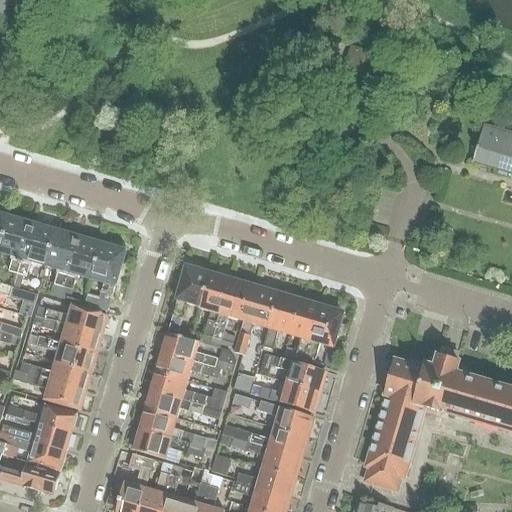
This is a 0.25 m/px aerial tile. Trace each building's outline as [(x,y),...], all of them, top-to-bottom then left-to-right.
[(338,96),(363,104),(379,58),(354,50),(338,96)] [(426,92),(411,87),(401,117),(416,122),(426,92)] [(497,131),(484,127),(478,148),(477,148),(476,152),(477,152),(474,163),(487,167),(487,168),(488,168),(488,167),(497,170),(497,171),(498,171),(498,170),(511,174),(511,134),(509,134),(508,133),(508,134),(498,131),(498,130),(497,131)] [(398,157),(367,147),(363,163),(393,172),(398,157)] [(0,251),(10,215),(0,212),(0,251)] [(17,275),(18,275),(33,223),(32,225),(27,224),(28,220),(10,215),(0,251),(0,255),(11,259),(11,261),(12,262),(9,273),(16,275),(17,275)] [(38,227),(33,226),(33,223),(18,275),(23,277),(26,278),(30,267),(32,268),(33,265),(45,268),(57,229),(39,224),(38,227)] [(57,229),(45,268),(58,272),(51,296),(61,299),(64,289),(79,236),(78,239),(73,237),(74,234),(57,229)] [(79,236),(64,289),(72,291),(74,292),(76,281),(77,280),(78,280),(79,278),(88,281),(91,282),(102,242),(85,237),(84,241),(79,239),(80,236),(79,236)] [(102,242),(91,282),(103,285),(101,295),(112,298),(117,281),(121,265),(123,266),(128,249),(102,242)] [(187,269),(183,281),(168,334),(177,337),(187,302),(200,306),(210,276),(200,273),(199,271),(190,268),(189,269),(187,269)] [(225,280),(225,278),(210,273),(210,276),(200,306),(199,310),(211,313),(204,337),(213,339),(230,279),(229,281),(225,280)] [(13,286),(13,287),(19,289),(19,287),(23,277),(18,275),(17,275),(16,275),(13,286)] [(230,282),(230,281),(231,279),(230,279),(213,339),(221,342),(228,318),(239,322),(250,285),(235,281),(234,283),(230,282)] [(0,295),(35,306),(37,296),(1,286),(0,285),(0,295)] [(243,323),(234,354),(245,357),(253,327),(268,331),(279,294),(263,289),(263,291),(259,290),(260,288),(259,288),(258,290),(254,289),(255,286),(254,286),(253,288),(250,287),(251,285),(250,285),(239,322),(243,323)] [(64,289),(61,299),(68,301),(72,291),(64,289)] [(268,331),(263,348),(273,351),(278,334),(289,337),(301,300),(285,295),(284,297),(280,296),(280,294),(279,294),(268,331)] [(87,295),(84,306),(98,310),(108,313),(112,298),(101,295),(100,298),(87,295)] [(301,300),(289,337),(301,341),(296,358),(305,361),(321,306),(320,308),(316,307),(316,304),(301,300)] [(40,303),(36,316),(45,319),(48,310),(49,306),(40,303)] [(48,310),(45,319),(103,336),(101,335),(102,331),(104,331),(108,317),(106,317),(106,316),(97,314),(71,306),(68,316),(48,310)] [(322,306),(321,306),(305,361),(314,363),(320,343),(335,347),(339,334),(337,333),(343,312),(326,307),(326,310),(321,308),(322,306)] [(36,316),(33,326),(43,328),(45,319),(36,316)] [(103,336),(45,319),(43,328),(63,334),(61,343),(60,344),(95,355),(97,355),(101,341),(99,341),(101,336),(103,337),(103,336)] [(2,324),(0,330),(0,333),(14,337),(21,340),(24,330),(2,324)] [(459,367),(464,350),(469,335),(464,333),(458,352),(444,348),(449,329),(444,328),(435,360),(432,359),(430,367),(411,361),(409,366),(389,360),(379,395),(387,397),(368,463),(360,460),(358,465),(369,469),(365,482),(397,492),(401,478),(404,479),(424,412),(433,415),(436,416),(437,413),(444,415),(444,414),(511,433),(511,390),(460,375),(462,368),(459,367)] [(0,333),(0,342),(12,346),(14,337),(0,333)] [(177,337),(168,334),(166,334),(162,348),(164,349),(162,353),(160,353),(160,354),(162,354),(221,371),(232,374),(235,366),(219,361),(197,354),(200,344),(177,337)] [(31,335),(27,345),(37,348),(40,338),(31,335)] [(14,337),(12,346),(18,348),(21,340),(14,337)] [(40,338),(37,348),(57,354),(55,363),(92,374),(96,360),(94,359),(95,355),(60,344),(61,343),(40,338)] [(222,350),(219,361),(235,366),(236,361),(228,352),(222,350)] [(9,352),(7,358),(14,360),(16,354),(9,352)] [(218,380),(221,371),(162,354),(161,359),(159,358),(155,372),(189,382),(192,372),(218,380)] [(327,354),(324,365),(335,368),(338,357),(327,354)] [(264,358),(262,364),(269,366),(271,357),(268,356),(264,358)] [(327,373),(303,366),(271,357),(269,366),(289,372),(286,384),(321,394),(325,379),(323,378),(325,373),(327,374),(327,373)] [(31,367),(29,376),(86,392),(87,392),(85,392),(86,387),(88,388),(92,374),(55,363),(52,372),(31,367)] [(22,364),(19,373),(29,376),(31,367),(22,364)] [(0,379),(7,381),(7,382),(7,381),(10,373),(0,369),(0,379)] [(16,372),(13,381),(47,391),(44,401),(69,408),(79,411),(81,411),(85,397),(83,397),(84,392),(86,393),(86,392),(29,376),(19,373),(16,372)] [(189,382),(155,372),(151,386),(153,387),(151,392),(149,391),(222,412),(227,393),(214,389),(211,400),(186,393),(189,382)] [(259,398),(303,411),(315,414),(313,413),(314,408),(317,409),(321,394),(286,384),(282,395),(262,389),(259,398)] [(253,386),(250,396),(259,398),(262,389),(253,386)] [(178,420),(181,411),(219,422),(222,412),(149,391),(149,392),(151,392),(150,397),(148,396),(144,410),(178,420)] [(235,395),(232,405),(249,410),(252,400),(253,400),(235,395)] [(314,418),(260,403),(258,412),(276,417),(272,429),(308,439),(312,423),(310,423),(312,419),(313,419),(314,418)] [(78,415),(43,405),(40,416),(25,412),(22,421),(37,425),(72,435),(78,415)] [(9,408),(6,416),(22,421),(25,412),(9,408)] [(175,430),(178,420),(144,410),(140,424),(142,425),(140,430),(138,430),(191,446),(194,436),(175,430)] [(0,433),(66,454),(72,435),(37,425),(34,436),(3,426),(1,433),(0,433)] [(225,427),(223,436),(234,439),(248,443),(251,435),(225,427)] [(308,439),(272,429),(269,440),(251,435),(248,443),(302,459),(300,458),(301,454),(303,454),(308,439)] [(132,451),(134,452),(167,461),(170,450),(188,455),(191,446),(138,430),(138,431),(140,431),(138,435),(137,435),(132,451)] [(26,462),(58,472),(61,473),(66,454),(0,433),(0,455),(2,456),(16,459),(19,451),(29,453),(26,462)] [(194,436),(191,446),(204,449),(207,440),(207,439),(195,436),(194,436)] [(223,436),(220,445),(231,449),(234,439),(223,436)] [(204,449),(206,449),(205,450),(213,452),(216,442),(207,439),(207,440),(204,449)] [(234,439),(231,449),(245,453),(248,443),(234,439)] [(302,459),(248,443),(245,453),(264,458),(261,469),(296,479),(300,464),(299,463),(300,459),(302,459)] [(191,446),(188,455),(203,459),(205,450),(204,449),(191,446)] [(129,466),(129,468),(140,472),(150,475),(154,462),(142,458),(133,455),(132,457),(133,457),(131,465),(130,465),(129,466)] [(217,456),(212,473),(222,476),(222,475),(226,459),(217,456)] [(163,464),(161,471),(171,474),(173,467),(163,464)] [(39,493),(39,495),(41,496),(43,492),(54,495),(60,476),(25,466),(23,475),(3,470),(0,480),(25,487),(24,488),(39,493)] [(173,467),(171,474),(180,477),(182,470),(173,467)] [(296,479),(261,469),(258,480),(239,474),(236,484),(290,499),(288,498),(289,494),(291,495),(296,479)] [(155,492),(146,489),(145,489),(138,511),(159,511),(171,474),(161,471),(155,492)] [(204,472),(201,483),(210,486),(213,477),(208,475),(208,473),(208,472),(204,471),(204,472)] [(146,489),(150,475),(140,472),(136,487),(124,483),(120,498),(118,497),(113,511),(138,511),(145,489),(146,489)] [(181,511),(185,500),(174,497),(180,477),(171,474),(159,511),(181,511)] [(213,477),(210,486),(220,489),(222,480),(213,477)] [(202,511),(210,486),(201,483),(195,503),(185,500),(181,511),(202,511)] [(252,498),(249,509),(259,511),(286,511),(289,504),(287,503),(288,499),(290,499),(236,484),(234,493),(252,498)] [(224,511),(225,511),(214,508),(220,489),(210,486),(202,511),(224,511)] [(416,499),(413,510),(419,511),(424,511),(428,502),(417,499),(416,499)] [(401,511),(379,505),(378,509),(358,503),(355,511),(401,511)]
